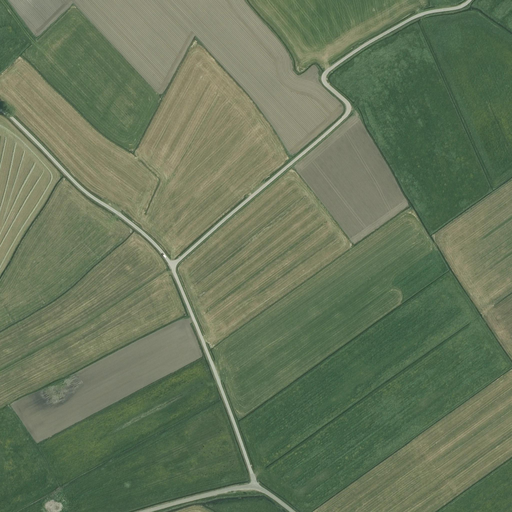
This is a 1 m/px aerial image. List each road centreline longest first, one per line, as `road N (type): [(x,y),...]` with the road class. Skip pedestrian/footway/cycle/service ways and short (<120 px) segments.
road 1 (unclassified): [(171,266),(347,114),(345,101),(324,83),(330,68),(416,16),(470,0)]
road 2 (unclassified): [(255,487),(171,266)]
road 3 (unclassified): [(171,266),(0,111)]
